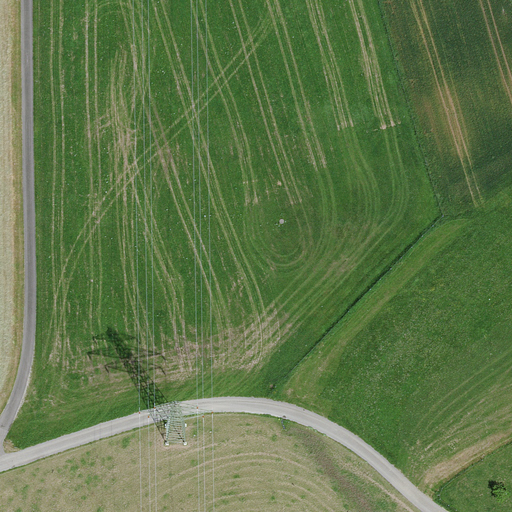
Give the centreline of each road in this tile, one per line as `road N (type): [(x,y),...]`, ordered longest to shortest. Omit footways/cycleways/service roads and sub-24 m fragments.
road 1 (track): [(437,511),(380,461),(276,408),(168,418),(0,462)]
road 2 (track): [(0,434),(29,356),(31,0)]
